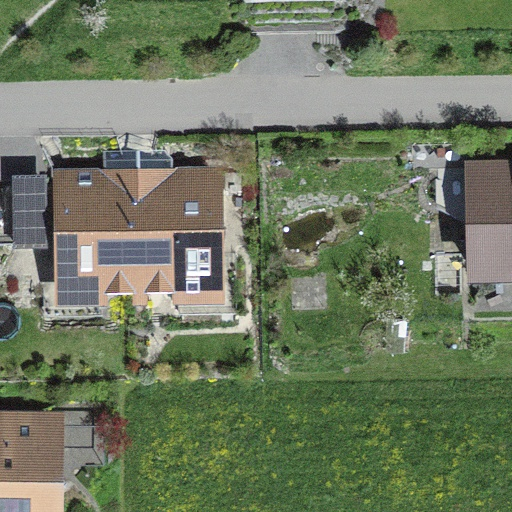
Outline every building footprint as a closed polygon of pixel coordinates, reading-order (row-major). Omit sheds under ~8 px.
[(511,166),(436,168),(436,198),(472,197),(474,277),(511,275),(511,166)] [(212,173),(138,174),(139,293),(214,292),(212,173)] [(65,294),(139,293),(138,174),(63,175),(65,294)] [(43,185),(0,185),(0,245),(44,245),(43,185)] [(386,353),(408,353),(408,319),(387,319),(386,353)] [(48,426),(0,425),(0,511),(47,511),(47,499),(64,484),(48,468),(48,426)]
